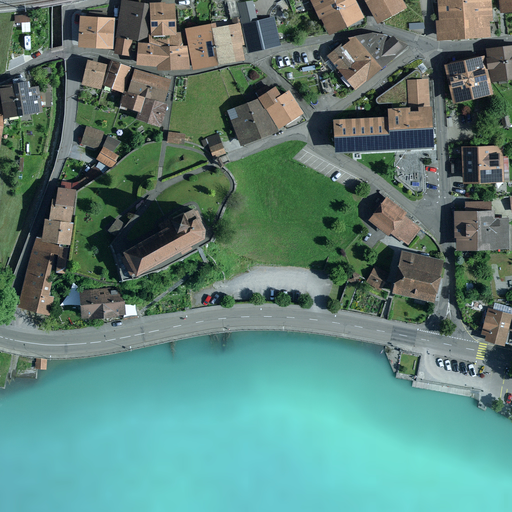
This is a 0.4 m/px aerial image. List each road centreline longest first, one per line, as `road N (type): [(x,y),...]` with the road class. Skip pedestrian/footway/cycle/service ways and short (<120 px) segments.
road 1 (primary): [(0,336),(84,343),(268,316),(445,343)]
road 2 (residential): [(68,51),(68,132),(0,334)]
road 3 (residential): [(173,73),(375,27)]
road 4 (residential): [(438,48),(445,230)]
road 5 (residential): [(316,123),(328,151),(445,230)]
road 6 (residential): [(419,44),(316,123)]
